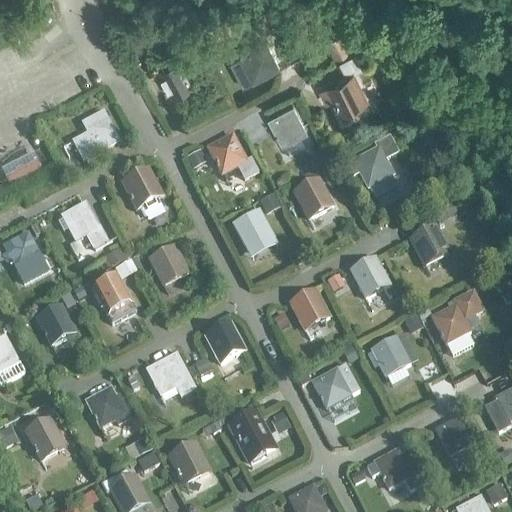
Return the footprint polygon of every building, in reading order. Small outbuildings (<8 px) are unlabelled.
[(135,56),(148,50),(140,35),(122,44),(128,56),(134,54),(135,56)] [(240,59),(253,84),(279,70),(266,46),(240,59)] [(156,71),(170,99),(195,86),(181,58),(156,71)] [(342,115),(366,102),(352,76),(320,94),(326,105),(335,101),(342,115)] [(267,121),(282,148),(307,134),(293,108),(267,121)] [(72,145),(83,164),(119,145),(103,115),(81,127),(87,137),(72,145)] [(403,168),(390,175),(385,164),(399,156),(390,139),(370,149),(374,156),(347,171),(352,180),(360,176),(368,193),(406,173),(403,168)] [(252,161),(246,165),(232,140),(208,153),(222,179),(238,171),(245,184),(260,176),(252,161)] [(5,193),(40,179),(36,169),(1,183),(5,193)] [(124,186),(138,213),(161,200),(147,174),(124,186)] [(295,198),(309,224),(333,211),(319,185),(295,198)] [(100,231),(99,232),(85,207),(60,220),(75,247),(87,240),(94,254),(108,247),(100,231)] [(454,207),(433,217),(438,226),(459,215),(454,207)] [(235,230),(248,256),(273,243),(259,217),(235,230)] [(411,245),(425,271),(449,258),(435,232),(411,245)] [(3,251),(17,277),(41,264),(27,238),(3,251)] [(149,264),(163,290),(187,278),(172,251),(149,264)] [(392,286),(389,287),(376,263),(352,276),(366,303),(382,294),(386,301),(397,295),(392,286)] [(93,294),(112,329),(135,316),(117,281),(93,294)] [(290,309),(304,335),(329,322),(315,296),(290,309)] [(433,324),(447,350),(471,337),(465,324),(482,315),(473,297),(449,310),(451,314),(433,324)] [(36,324),(50,351),(75,338),(60,311),(36,324)] [(206,342),(220,369),(244,356),(230,329),(206,342)] [(0,342),(0,377),(18,368),(4,340),(0,342)] [(372,356),(386,382),(411,369),(397,343),(372,356)] [(180,401),(195,393),(176,358),(146,374),(160,400),(176,392),(180,401)] [(195,368),(201,380),(213,374),(206,361),(195,368)] [(313,387),(326,413),(351,400),(338,374),(313,387)] [(86,406),(100,433),(125,420),(110,393),(86,406)] [(511,395),(496,404),(509,429),(511,427),(511,395)] [(230,431),(250,468),(275,455),(255,417),(230,431)] [(436,436),(449,461),(473,448),(460,423),(436,436)] [(26,438),(40,465),(65,452),(51,425),(26,438)] [(170,463),(183,489),(208,476),(194,450),(170,463)] [(375,468),(389,493),(413,480),(400,455),(375,468)] [(138,465),(144,476),(160,468),(154,457),(138,465)] [(135,482),(132,483),(128,475),(102,489),(107,498),(111,496),(120,511),(139,511),(149,507),(135,482)] [(288,504),(292,511),(323,511),(313,491),(288,504)] [(461,511),(487,511),(481,501),(461,511)]
